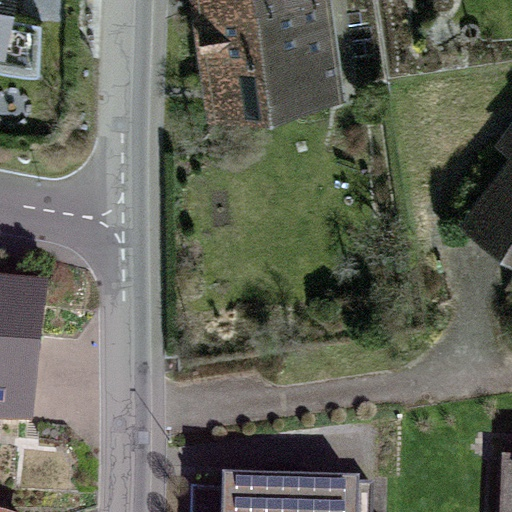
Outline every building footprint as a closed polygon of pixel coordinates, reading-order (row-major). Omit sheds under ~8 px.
[(15,0),(0,0),(0,29),(10,31),(15,0)] [(202,0),(219,99),(339,80),(326,0),(202,0)] [(511,146),(511,159),(470,213),(511,244),(511,131),(504,139),(511,146)] [(40,289),(0,285),(0,416),(29,419),(40,289)] [(511,511),(511,460),(504,460),(501,511),(511,511)] [(358,511),(359,488),(232,485),(230,511),(358,511)]
